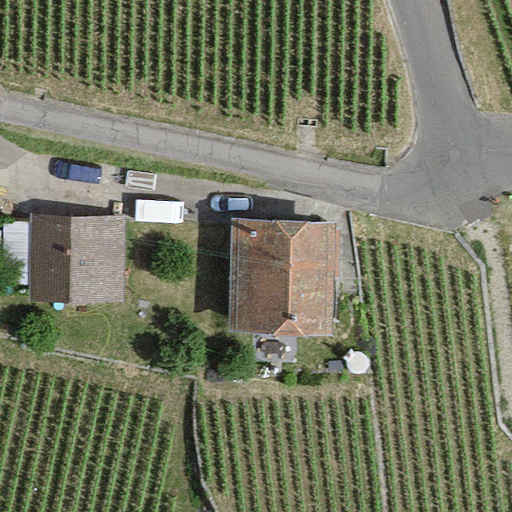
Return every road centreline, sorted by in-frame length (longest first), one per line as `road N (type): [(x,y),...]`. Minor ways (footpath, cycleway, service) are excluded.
road 1 (residential): [(457,169),(363,176),(0,111)]
road 2 (residential): [(457,169),(433,43),(413,0)]
